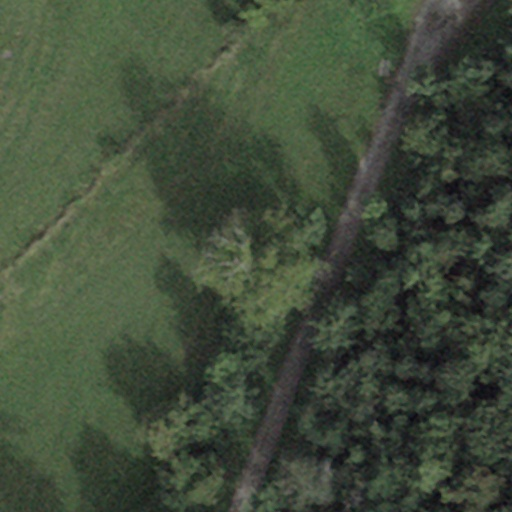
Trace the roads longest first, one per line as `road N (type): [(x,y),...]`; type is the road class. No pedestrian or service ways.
road 1 (track): [(250,511),(434,0)]
road 2 (track): [(402,89),(511,24)]
